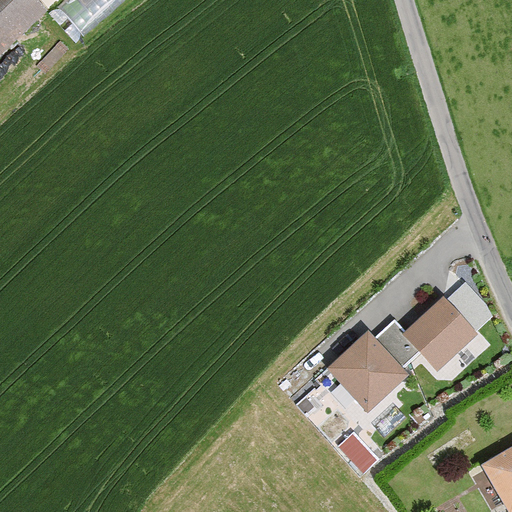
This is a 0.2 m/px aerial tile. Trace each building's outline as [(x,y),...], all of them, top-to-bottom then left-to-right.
[(0,0),(0,48),(57,5),(51,0),(0,0)] [(474,340),(443,306),(405,340),(436,375),(474,340)] [(406,381),(367,340),(330,375),(368,416),(406,381)] [(359,469),(373,461),(357,432),(343,440),(359,469)] [(511,511),(511,457),(486,473),(508,511),(511,511)]
